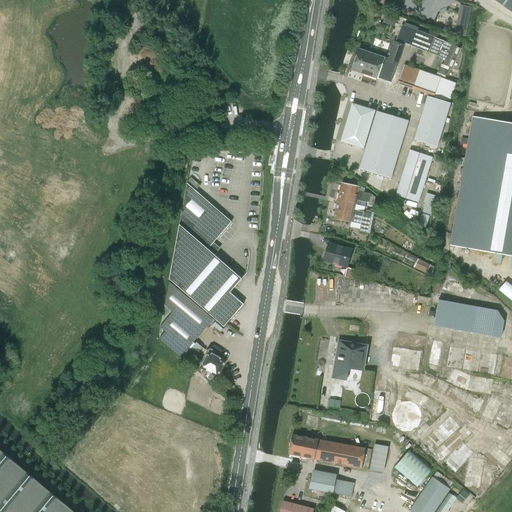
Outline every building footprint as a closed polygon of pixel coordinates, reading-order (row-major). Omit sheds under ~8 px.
[(511,0),(493,0),(511,13),(511,0)] [(459,30),(467,31),(471,7),(463,6),(459,30)] [(390,83),(403,46),(404,46),(405,43),(444,59),(442,65),(452,69),(461,48),(433,38),(434,35),(402,23),(395,43),(393,42),(387,61),(383,60),(383,59),(358,50),(351,71),(376,80),(377,78),(390,83)] [(397,85),(426,95),(433,97),(433,96),(448,102),(454,84),(403,67),(397,85)] [(437,73),(446,76),(449,69),(444,67),(444,68),(439,67),(437,73)] [(426,97),(413,139),(437,146),(450,104),(426,97)] [(362,149),(374,111),(352,104),(340,142),(362,149)] [(389,179),(408,121),(376,111),(358,169),(389,179)] [(449,247),(511,258),(509,272),(511,272),(511,124),(472,118),(449,247)] [(432,158),(413,152),(408,150),(395,196),(417,203),(432,158)] [(168,165),(170,153),(161,151),(159,164),(168,165)] [(187,183),(170,279),(224,327),(244,304),(230,292),(242,279),(215,255),(221,248),(214,242),(232,222),(187,183)] [(369,194),(367,194),(357,191),(358,187),(341,183),(337,199),(336,202),(333,218),(350,222),(361,224),(359,232),(367,233),(371,212),(366,211),(365,212),(363,212),(363,211),(354,209),(355,203),(356,199),(367,202),(367,205),(373,206),(372,208),(377,209),(379,201),(374,200),(375,197),(370,194),(369,194)] [(347,267),(351,249),(328,243),(324,261),(347,267)] [(435,268),(418,259),(414,267),(426,274),(427,273),(431,275),(435,268)] [(347,268),(345,277),(353,279),(355,270),(347,268)] [(491,281),(511,300),(511,291),(495,276),(491,281)] [(437,303),(439,297),(453,301),(454,294),(472,299),(476,286),(446,278),(444,288),(436,286),(431,301),(437,303)] [(163,335),(160,338),(190,363),(196,356),(188,349),(213,319),(170,282),(159,331),(163,335)] [(435,326),(488,335),(500,337),(503,322),(498,313),(492,312),(439,302),(435,326)] [(349,324),(348,331),(358,333),(359,326),(349,324)] [(327,360),(334,361),(338,338),(331,337),(327,360)] [(438,370),(443,341),(433,339),(425,386),(442,389),(444,380),(439,379),(441,371),(438,370)] [(339,342),(333,377),(345,379),(347,368),(362,370),(366,347),(342,343),(339,342)] [(394,346),(391,365),(419,370),(422,350),(394,346)] [(463,367),(465,348),(450,346),(448,366),(463,367)] [(479,370),(480,350),(465,349),(464,369),(479,370)] [(201,368),(210,373),(207,377),(215,381),(217,377),(218,378),(227,362),(217,356),(216,352),(212,350),(209,351),(205,358),(206,358),(201,368)] [(481,372),(494,372),(495,353),(482,352),(481,372)] [(511,356),(505,356),(502,377),(511,378),(511,356)] [(475,413),(510,427),(511,422),(511,400),(505,398),(504,400),(489,394),(494,382),(454,366),(449,380),(483,394),(481,398),(469,393),(464,405),(476,410),(475,413)] [(329,395),(329,406),(342,407),(343,383),(328,382),(327,395),(329,395)] [(459,403),(465,390),(459,387),(453,400),(459,403)] [(409,388),(404,398),(442,414),(444,409),(439,407),(441,402),(409,388)] [(389,404),(394,404),(395,390),(374,389),(372,419),(388,420),(389,404)] [(414,434),(426,408),(400,397),(388,422),(414,434)] [(428,435),(438,446),(461,426),(450,415),(428,435)] [(288,454),(361,468),(365,449),(291,435),(288,454)] [(374,444),(369,470),(383,473),(388,447),(374,444)] [(74,511),(0,449),(0,511),(74,511)] [(417,487),(433,469),(410,449),(394,467),(417,487)] [(466,485),(480,486),(483,457),(470,456),(466,485)] [(492,484),(494,464),(484,463),(483,483),(492,484)] [(432,477),(409,510),(411,511),(433,511),(438,505),(442,508),(449,498),(445,495),(449,489),(448,488),(452,482),(437,472),(433,477),(432,477)] [(343,495),(346,481),(311,475),(308,489),(343,495)] [(312,511),(313,509),(282,501),(279,511),(312,511)]
